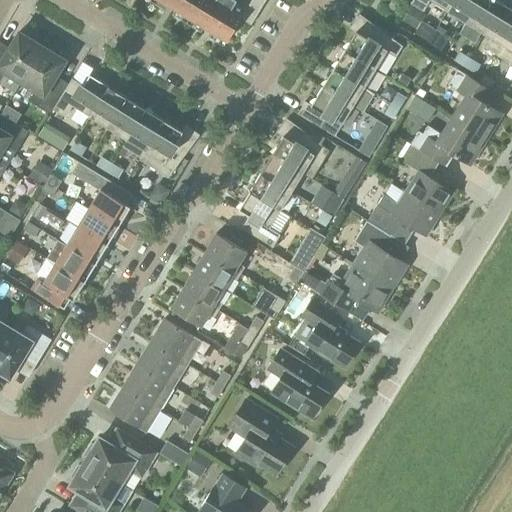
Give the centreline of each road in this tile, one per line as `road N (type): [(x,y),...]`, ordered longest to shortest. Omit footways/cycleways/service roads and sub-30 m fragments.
road 1 (residential): [(297,511),(511,182)]
road 2 (residential): [(243,107),(37,427)]
road 3 (residential): [(61,0),(243,107)]
road 4 (residential): [(324,0),(243,107)]
